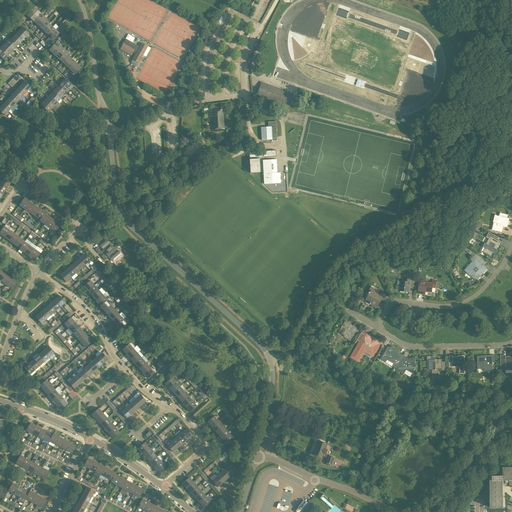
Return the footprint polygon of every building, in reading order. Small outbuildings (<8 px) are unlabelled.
[(26,15),(30,19),(38,11),(34,7),(32,9),(29,12),(26,15)] [(33,22),(41,14),(38,11),(30,19),(33,22)] [(41,14),(33,22),(36,24),(37,25),(44,17),(41,14)] [(44,17),(37,25),(40,28),(46,21),(47,19),(44,17)] [(43,31),(50,24),(46,21),(40,28),(43,31)] [(47,34),(53,27),(50,24),(43,31),(47,34)] [(50,37),(58,28),(56,30),(53,27),(47,34),(50,37)] [(22,28),(19,31),(26,37),(29,34),(22,28)] [(58,28),(50,37),(53,40),(59,33),(61,31),(58,28)] [(16,34),(23,41),(26,37),(19,31),(16,34)] [(13,37),(20,44),(23,41),(16,34),(13,37)] [(10,41),(17,47),(20,44),(13,37),(10,40),(10,41)] [(5,43),(13,50),(17,47),(10,41),(10,40),(9,39),(5,43)] [(52,53),(60,45),(62,42),(59,39),(49,50),(52,53)] [(125,40),(123,43),(135,49),(134,50),(137,51),(139,47),(125,40)] [(2,46),(10,54),(13,50),(5,43),(2,46)] [(148,46),(141,43),(139,47),(137,51),(134,50),(135,49),(123,43),(120,49),(131,56),(133,53),(135,54),(132,60),(131,63),(137,66),(138,63),(148,46)] [(56,56),(63,48),(60,45),(52,53),(56,56)] [(0,48),(0,49),(7,57),(10,54),(2,46),(0,48)] [(59,59),(66,51),(63,48),(56,56),(59,59)] [(66,51),(59,59),(62,62),(68,56),(70,54),(66,51)] [(66,65),(72,59),(68,56),(62,62),(66,65)] [(69,68),(75,62),(72,59),(66,65),(69,68)] [(72,71),(78,65),(75,62),(69,68),(72,71)] [(81,68),(78,65),(72,71),(75,75),(81,68)] [(73,86),(65,79),(62,82),(68,88),(70,90),(73,86)] [(24,81),(20,86),(27,92),(31,88),(24,81)] [(59,85),(65,91),(68,88),(62,82),(59,85)] [(277,88),(261,82),(256,95),(289,107),(292,100),(289,99),(290,94),(277,89),(277,88)] [(56,88),(62,95),(65,91),(59,85),(56,88)] [(17,90),(23,96),(27,92),(20,86),(17,90)] [(62,95),(56,88),(53,92),(59,98),(61,99),(64,96),(62,95)] [(13,94),(19,100),(23,96),(17,90),(13,94)] [(59,98),(53,92),(50,95),(58,102),(61,99),(59,98)] [(9,98),(16,104),(19,100),(13,94),(9,98)] [(47,98),(55,106),(58,102),(50,95),(47,98)] [(5,102),(12,108),(16,104),(9,98),(5,102)] [(44,101),(52,109),(55,106),(47,98),(44,101)] [(48,112),(52,109),(44,101),(40,105),(48,112)] [(2,106),(8,112),(12,108),(5,102),(2,106)] [(0,111),(5,116),(8,112),(2,106),(0,107),(0,111)] [(224,129),(223,110),(210,111),(212,130),(224,129)] [(272,140),(272,136),(277,136),(276,121),(268,122),(268,127),(261,127),(261,140),(272,140)] [(205,154),(202,149),(198,151),(196,153),(193,154),(196,159),(205,154)] [(250,173),(260,173),(259,159),(250,159),(249,159),(250,173)] [(276,159),(263,160),(264,184),(280,183),(280,173),(277,173),(276,159)] [(3,179),(0,182),(0,184),(6,189),(9,185),(10,184),(3,179)] [(19,205),(25,209),(30,202),(24,198),(19,205)] [(30,202),(25,209),(30,212),(35,205),(30,202)] [(35,205),(30,212),(35,216),(40,209),(35,205)] [(35,216),(40,220),(45,213),(40,209),(35,216)] [(45,224),(50,217),(45,213),(40,220),(39,221),(45,224)] [(507,222),(509,221),(510,218),(507,218),(508,215),(500,213),(499,216),(497,215),(495,222),(494,222),(492,230),(502,232),(503,227),(507,228),(508,225),(507,224),(507,222)] [(50,217),(45,224),(50,228),(55,221),(50,217)] [(60,225),(55,221),(50,228),(55,232),(60,225)] [(0,231),(0,234),(4,237),(9,230),(4,226),(0,231)] [(11,228),(9,230),(4,237),(9,241),(15,234),(13,232),(14,230),(11,228)] [(491,256),(493,252),(495,253),(494,255),(495,255),(496,255),(497,255),(498,254),(499,254),(499,253),(499,252),(499,251),(499,250),(499,249),(504,240),(489,232),(486,237),(489,239),(486,244),(485,243),(483,247),(485,248),(483,252),(491,256)] [(15,234),(9,241),(15,244),(20,237),(15,234)] [(20,237),(15,244),(20,248),(24,242),(25,241),(20,237)] [(100,246),(103,249),(114,240),(111,237),(109,239),(107,237),(105,239),(106,241),(100,246)] [(24,253),(30,245),(24,242),(20,248),(19,249),(24,253)] [(30,245),(24,253),(30,257),(35,249),(30,245)] [(106,254),(110,258),(119,250),(116,246),(114,247),(112,245),(107,250),(109,252),(106,254)] [(40,253),(35,249),(30,257),(35,260),(40,253)] [(478,256),(478,257),(477,256),(478,255),(476,253),(475,254),(468,249),(466,252),(473,257),(470,260),(473,262),(471,263),(473,265),(471,268),(469,266),(465,270),(472,276),(476,280),(480,276),(482,273),(483,273),(486,269),(482,265),(485,262),(478,256)] [(122,253),(119,250),(110,258),(113,262),(122,253)] [(84,254),(79,258),(85,265),(90,260),(84,254)] [(85,265),(79,258),(74,262),(80,269),(85,265)] [(80,269),(74,262),(70,267),(75,273),(80,269)] [(75,273),(70,267),(65,271),(71,277),(75,273)] [(66,282),(71,277),(65,271),(60,275),(66,282)] [(7,285),(11,278),(6,274),(2,280),(1,281),(7,285)] [(17,281),(11,278),(7,285),(12,288),(17,281)] [(401,281),(400,287),(399,291),(409,292),(410,286),(414,286),(415,280),(404,278),(403,281),(401,281)] [(84,286),(88,291),(95,285),(90,280),(84,286)] [(426,282),(420,281),(418,294),(424,295),(425,292),(431,292),(432,288),(435,288),(436,281),(433,281),(433,284),(426,283),(426,282)] [(99,289),(95,285),(88,291),(92,295),(99,289)] [(369,290),(371,292),(365,301),(370,304),(371,304),(376,307),(382,298),(377,295),(379,290),(372,286),(369,290)] [(103,294),(99,289),(92,295),(96,300),(103,294)] [(107,299),(103,294),(96,300),(100,305),(106,300),(107,299)] [(59,296),(54,300),(60,307),(65,302),(61,298),(59,296)] [(60,307),(54,300),(50,304),(56,311),(60,307)] [(109,303),(106,300),(100,305),(100,306),(104,311),(111,305),(113,303),(111,301),(109,303)] [(56,311),(50,304),(45,309),(51,315),(56,311)] [(115,309),(111,305),(104,311),(108,315),(115,309)] [(51,315),(45,309),(40,313),(46,320),(51,315)] [(119,314),(115,309),(108,315),(112,320),(119,314)] [(41,324),(46,320),(40,313),(35,317),(41,324)] [(123,319),(119,314),(112,320),(117,325),(123,319)] [(64,323),(69,329),(75,323),(71,318),(64,323)] [(128,324),(123,319),(117,325),(116,326),(120,330),(121,329),(121,330),(128,324)] [(350,341),(358,329),(345,321),(339,331),(345,334),(343,337),(350,341)] [(75,323),(69,329),(73,333),(80,327),(75,323)] [(80,327),(73,333),(77,338),(84,332),(80,327)] [(84,332),(77,338),(81,343),(88,337),(84,332)] [(371,339),(368,338),(369,336),(364,333),(364,334),(361,332),(357,340),(359,341),(350,357),(358,362),(364,352),(373,357),(375,352),(376,353),(379,347),(378,347),(381,343),(376,340),(377,339),(372,337),(371,339)] [(88,337),(81,343),(79,345),(83,349),(85,347),(86,348),(92,342),(88,337)] [(122,349),(127,354),(133,348),(129,343),(122,349)] [(392,366),(396,368),(404,356),(388,346),(380,359),(385,362),(387,358),(394,362),(392,366)] [(48,347),(43,351),(49,358),(54,354),(48,347)] [(133,348),(127,354),(131,359),(138,353),(133,348)] [(43,351),(38,355),(44,362),(49,358),(43,351)] [(102,353),(97,357),(102,364),(108,359),(102,353)] [(138,353),(131,359),(135,363),(142,357),(138,353)] [(39,366),(44,362),(38,355),(34,359),(39,366)] [(485,357),(485,356),(477,356),(477,365),(484,365),(484,370),(492,370),(492,355),(486,355),(486,357),(485,357)] [(511,370),(511,356),(506,356),(506,355),(500,355),(500,370),(511,370)] [(408,358),(404,356),(396,368),(404,373),(406,370),(412,373),(415,368),(415,365),(415,358),(410,358),(410,360),(407,359),(408,358)] [(435,356),(427,356),(427,367),(428,367),(428,370),(432,369),(432,374),(438,374),(438,369),(441,369),(441,371),(445,371),(445,362),(442,362),(442,359),(438,359),(438,360),(435,360),(435,356)] [(449,367),(460,367),(460,374),(465,374),(465,369),(464,356),(460,356),(460,357),(453,357),(453,356),(449,356),(449,367)] [(92,362),(98,368),(102,364),(97,357),(92,362)] [(142,357),(135,363),(139,368),(146,362),(142,357)] [(35,370),(39,366),(34,359),(29,364),(35,370)] [(98,368),(92,362),(87,366),(93,373),(98,368)] [(143,373),(150,367),(146,362),(139,368),(143,373)] [(30,375),(35,370),(29,364),(24,368),(30,375)] [(93,373),(87,366),(83,370),(89,376),(93,373)] [(155,372),(150,367),(143,373),(148,378),(155,372)] [(89,376),(83,370),(81,368),(76,372),(78,374),(84,381),(89,376)] [(84,381),(78,374),(73,378),(79,385),(84,381)] [(165,383),(170,388),(176,382),(172,377),(165,383)] [(74,389),(79,385),(73,378),(68,382),(74,389)] [(40,386),(44,391),(51,385),(46,380),(40,386)] [(176,382),(170,388),(174,393),(180,387),(176,382)] [(51,385),(44,391),(48,395),(55,390),(51,385)] [(55,390),(48,395),(53,400),(59,395),(62,392),(58,387),(55,390)] [(180,387),(174,393),(178,397),(185,392),(180,387)] [(185,392),(178,397),(182,402),(189,397),(185,392)] [(140,394),(135,399),(141,406),(146,401),(140,394)] [(59,395),(53,400),(57,405),(63,399),(59,395)] [(189,397),(182,402),(186,407),(193,401),(189,397)] [(68,404),(63,399),(57,405),(61,410),(68,404)] [(141,406),(135,399),(130,403),(136,410),(141,406)] [(197,406),(193,401),(186,407),(191,412),(197,406)] [(136,410),(130,403),(125,408),(131,414),(136,410)] [(92,414),(96,419),(103,413),(99,408),(96,410),(92,414)] [(127,418),(131,414),(125,408),(121,412),(127,418)] [(103,413),(96,419),(101,424),(107,418),(103,413)] [(207,422),(212,427),(218,421),(214,416),(207,422)] [(107,418),(101,424),(105,429),(111,423),(107,418)] [(218,421),(212,427),(216,432),(222,426),(218,421)] [(30,423),(26,430),(32,433),(36,426),(30,423)] [(111,423),(105,429),(109,433),(115,427),(111,423)] [(37,436),(42,429),(36,426),(32,433),(37,436)] [(222,426),(216,432),(220,436),(227,431),(222,426)] [(120,432),(115,427),(109,433),(113,438),(120,432)] [(43,439),(47,432),(42,429),(37,436),(43,439)] [(186,429),(182,433),(187,439),(192,435),(186,429)] [(227,431),(220,436),(224,441),(231,435),(227,431)] [(49,441),(53,435),(47,432),(43,439),(49,443),(49,441)] [(53,435),(49,441),(55,444),(59,437),(54,433),(53,435)] [(177,437),(183,444),(187,439),(182,433),(177,437)] [(235,440),(231,435),(224,441),(228,446),(235,440)] [(59,437),(55,444),(61,447),(65,440),(59,437)] [(172,441),(178,448),(183,444),(177,437),(172,441)] [(65,440),(61,447),(66,450),(70,443),(65,440)] [(325,448),(327,444),(318,440),(312,455),(321,458),(322,455),(327,457),(325,463),(330,466),(334,457),(326,454),(328,449),(325,448)] [(173,452),(178,448),(172,441),(167,446),(173,452)] [(72,453),(76,446),(70,443),(66,450),(72,453)] [(138,448),(142,453),(148,447),(144,443),(143,444),(139,448),(138,448)] [(148,447),(142,453),(146,458),(153,452),(148,447)] [(153,452),(146,458),(150,463),(157,457),(153,452)] [(226,457),(227,456),(228,455),(225,452),(224,452),(223,454),(218,458),(220,460),(221,462),(226,457)] [(16,463),(22,466),(26,459),(20,455),(16,463)] [(157,457),(150,463),(154,467),(161,462),(157,457)] [(83,465),(89,469),(93,461),(88,458),(83,465)] [(26,459),(22,466),(27,469),(31,462),(26,459)] [(31,462),(27,469),(33,472),(37,465),(39,461),(36,460),(34,463),(31,462)] [(93,461),(89,469),(94,471),(99,464),(93,461)] [(224,465),(226,468),(232,474),(237,470),(229,461),(224,465)] [(165,467),(161,462),(154,467),(159,472),(165,467)] [(94,471),(95,472),(94,474),(96,476),(99,477),(100,475),(104,467),(99,464),(94,471)] [(37,465),(33,472),(39,475),(43,468),(37,465)] [(366,468),(362,466),(358,475),(363,477),(366,468)] [(104,467),(100,475),(106,478),(110,470),(104,467)] [(490,508),(503,508),(503,484),(502,484),(502,480),(504,480),(505,480),(509,480),(511,480),(511,467),(504,468),(505,475),(492,476),(490,476),(490,497),(490,508)] [(48,471),(43,468),(39,475),(44,478),(48,471)] [(232,474),(226,468),(221,472),(227,479),(232,474)] [(107,481),(108,479),(111,481),(116,473),(110,470),(106,478),(105,480),(107,481)] [(227,479),(221,472),(217,476),(222,483),(227,479)] [(116,473),(111,481),(112,481),(111,482),(116,485),(120,477),(115,474),(116,473)] [(218,487),(222,483),(217,476),(212,480),(218,487)] [(120,477),(116,485),(122,488),(126,480),(120,477)] [(182,483),(187,488),(193,482),(189,477),(182,483)] [(126,480),(122,488),(127,491),(132,483),(126,480)] [(193,482),(187,488),(191,493),(197,487),(193,482)] [(8,491),(14,494),(18,486),(12,483),(8,491)] [(137,486),(132,483),(127,491),(133,494),(137,486)] [(19,497),(24,489),(18,486),(14,494),(19,497)] [(137,486),(133,494),(131,498),(136,501),(143,489),(142,489),(137,486)] [(87,487),(84,492),(92,497),(95,491),(87,487)] [(197,487),(191,493),(195,497),(202,492),(197,487)] [(19,497),(17,501),(23,504),(25,500),(29,492),(24,489),(19,497)] [(26,499),(31,502),(36,494),(30,491),(29,492),(25,500),(26,499)] [(92,497),(84,492),(81,498),(89,502),(92,497)] [(202,492),(195,497),(199,502),(206,496),(202,492)] [(36,494),(31,502),(37,505),(41,497),(36,494)] [(210,501),(206,496),(199,502),(203,507),(210,501)] [(47,500),(41,497),(37,505),(43,508),(47,500)] [(89,502),(81,498),(78,503),(86,508),(89,502)] [(138,506),(143,509),(147,502),(142,499),(138,506)] [(348,499),(346,504),(357,509),(359,504),(348,499)] [(147,502),(143,509),(148,511),(149,511),(153,505),(147,502)] [(83,511),(86,508),(78,503),(75,509),(80,511),(83,511)]
